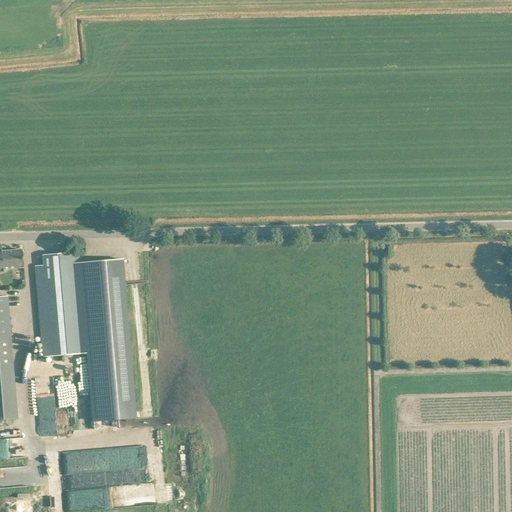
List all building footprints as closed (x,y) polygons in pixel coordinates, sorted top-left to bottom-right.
[(0,250),(0,272),(3,272),(3,270),(23,268),(22,250),(2,252),(2,250),(0,250)] [(42,266),(35,267),(42,358),(86,354),(92,422),(133,418),(121,260),(79,264),(78,253),(68,254),(41,256),(42,266)] [(0,365),(12,365),(7,297),(0,297),(0,365)] [(146,305),(128,304),(128,315),(146,316),(146,305)] [(53,491),(67,490),(62,422),(44,423),(45,438),(50,438),(52,467),(33,468),(31,439),(0,441),(0,490),(52,486),(53,491)]
